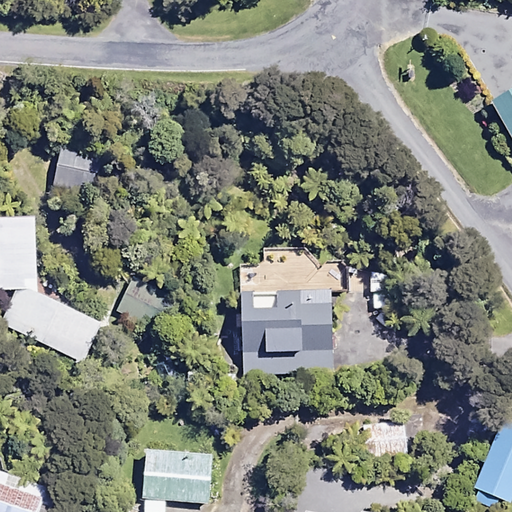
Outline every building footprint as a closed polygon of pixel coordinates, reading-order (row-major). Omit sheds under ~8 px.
[(511,88),(494,98),(511,132),(511,88)] [(101,154),(63,147),(55,189),(93,196),(101,154)] [(35,216),(0,216),(0,289),(18,289),(1,325),(82,362),(101,321),(37,291),(35,216)] [(264,264),(241,264),(244,374),(333,372),(331,292),(347,292),(346,252),(264,254),(264,264)] [(172,296),(134,279),(119,311),(157,329),(172,296)] [(406,454),(405,424),(363,426),(364,455),(406,454)] [(511,498),(511,452),(492,445),(475,490),(510,504),(511,498)] [(212,452),(146,449),(143,498),(209,502),(212,452)] [(37,511),(47,484),(0,469),(0,511),(37,511)]
